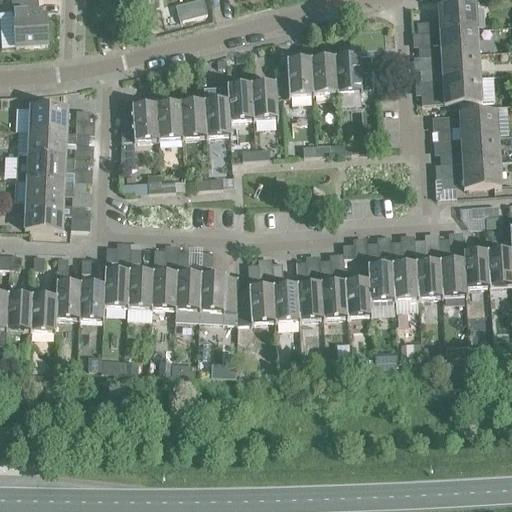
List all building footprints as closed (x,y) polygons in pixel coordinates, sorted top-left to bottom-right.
[(44,18),(36,19),(35,0),(11,0),(14,51),(46,49),(44,18)] [(202,3),(174,10),(178,26),(206,18),(202,3)] [(417,37),(438,36),(476,34),(476,33),(475,33),(473,11),(475,11),(475,9),(437,12),(437,13),(438,13),(439,26),(416,27),(417,37)] [(418,61),(440,60),(478,58),(477,57),(476,57),(475,34),(476,34),(438,36),(438,37),(440,37),(440,50),(418,51),(418,61)] [(420,85),(441,84),(479,82),(479,81),(478,81),(476,58),(478,58),(440,60),(440,61),(441,61),(442,73),(419,75),(420,85)] [(334,62),(333,62),(336,99),(336,98),(359,97),(359,98),(360,98),(358,60),(357,60),(357,62),(334,63),(334,62)] [(310,63),(309,63),(312,101),(313,101),(312,100),(335,98),(335,100),(336,99),(333,62),(333,63),(310,65),(310,63)] [(312,101),(309,63),(309,65),(286,66),(286,65),(285,65),(287,103),(289,103),(288,101),(311,100),(311,101),(312,101)] [(479,82),(441,84),(441,85),(443,84),(443,98),(421,100),(421,110),(480,106),(480,105),(479,105),(478,82),(479,82)] [(250,89),(252,126),(253,126),(253,125),(275,124),(275,125),(277,125),(274,87),(273,87),(273,89),(250,90),(250,89)] [(225,90),(226,106),(227,106),(228,127),(229,127),(251,125),(251,126),(252,126),(250,89),(249,89),(249,90),(227,91),(227,90),(225,90)] [(180,107),(179,107),(181,145),(182,145),(182,144),(205,142),(205,144),(203,106),(202,106),(202,107),(180,109),(180,107)] [(204,106),(203,106),(205,144),(206,144),(206,142),(228,141),(228,142),(230,142),(229,127),(228,127),(227,106),(226,106),(204,107),(204,106)] [(156,109),(155,109),(157,147),(158,147),(158,145),(181,144),(181,145),(179,107),(178,108),(178,109),(156,110),(156,109)] [(157,147),(155,109),(154,109),(154,110),(132,112),(132,110),(130,110),(130,112),(122,112),(120,148),(133,147),(133,148),(134,148),(134,147),(157,145),(157,147)] [(27,136),(27,137),(65,138),(64,138),(65,115),(66,115),(66,114),(29,112),(28,113),(30,114),(29,136),(27,136)] [(74,125),(88,126),(89,116),(75,115),(74,125)] [(459,144),(497,142),(497,141),(496,141),(494,119),(496,119),(495,117),(458,120),(458,121),(459,121),(460,134),(461,143),(459,144)] [(437,135),(438,146),(452,145),(452,144),(451,134),(437,135)] [(460,134),(451,134),(452,144),(459,144),(461,143),(460,134)] [(26,160),(26,161),(64,162),(63,162),(64,139),(65,139),(65,138),(27,137),(29,137),(28,160),(26,160)] [(73,149),(87,150),(88,139),(74,139),(73,149)] [(439,169),(461,168),(498,166),(498,165),(497,165),(496,143),(497,142),(459,144),(459,145),(461,145),(461,158),(439,159),(439,169)] [(349,149),(350,159),(364,158),(363,148),(349,149)] [(339,149),(329,150),(329,160),(340,160),(339,149)] [(349,149),(339,149),(340,160),(350,159),(349,149)] [(329,150),(315,151),(316,161),(329,160),(329,150)] [(316,161),(315,151),(302,152),(302,162),(316,161)] [(268,154),(254,155),(255,165),(268,164),(268,154)] [(255,165),(254,155),(240,155),(241,166),(255,165)] [(13,184),(25,185),(63,186),(62,186),(62,173),(63,163),(64,163),(64,162),(26,161),(14,160),(13,184)] [(86,163),(64,162),(64,163),(63,163),(62,173),(86,174),(86,163)] [(498,166),(461,168),(461,169),(462,169),(464,191),(462,191),(462,193),(500,190),(500,189),(499,189),(497,166),(499,166),(498,166)] [(159,179),(146,180),(146,188),(160,187),(159,179)] [(221,183),(208,184),(208,194),(222,193),(221,183)] [(440,184),(441,194),(455,193),(454,183),(440,184)] [(208,194),(208,184),(194,185),(195,195),(208,194)] [(440,184),(434,184),(436,204),(455,203),(455,193),(441,194),(440,184)] [(24,208),(24,209),(62,210),(61,210),(61,197),(62,187),(63,187),(63,186),(25,185),(27,185),(26,208),(24,208)] [(85,187),(63,186),(63,187),(62,187),(61,197),(85,198),(85,187)] [(173,186),(160,187),(161,197),(174,196),(173,186)] [(161,197),(160,187),(146,188),(147,198),(161,197)] [(62,210),(24,209),(26,209),(25,232),(23,232),(23,233),(61,235),(61,234),(60,234),(60,221),(61,211),(62,211),(62,210)] [(84,211),(62,210),(62,211),(61,211),(60,221),(84,222),(84,211)] [(497,211),(483,212),(484,222),(497,221),(497,211)] [(484,222),(483,212),(470,212),(470,223),(484,222)] [(437,244),(438,257),(449,257),(448,243),(437,244)] [(413,245),(414,259),(425,258),(424,244),(413,245)] [(389,247),(390,260),(401,260),(400,246),(389,247)] [(365,248),(366,262),(376,261),(375,247),(365,248)] [(342,250),(343,263),(353,263),(352,249),(342,250)] [(105,252),(104,266),(115,267),(115,253),(105,252)] [(129,254),(128,267),(139,268),(139,254),(129,254)] [(153,255),(152,277),(150,315),(151,315),(151,313),(174,314),(174,316),(176,278),(175,278),(175,279),(162,278),(163,255),(153,255)] [(487,256),(486,256),(489,293),(489,292),(511,291),(511,292),(511,274),(511,269),(510,255),(487,257),(487,256)] [(177,256),(176,278),(174,316),(174,326),(198,327),(200,279),(199,279),(199,280),(186,279),(187,256),(177,256)] [(462,257),(462,266),(463,266),(465,294),(488,292),(488,294),(489,293),(486,256),(485,256),(486,257),(463,258),(463,257),(462,257)] [(201,257),(200,271),(211,271),(211,257),(201,257)] [(0,274),(8,274),(9,261),(0,260),(0,274)] [(9,261),(8,274),(18,275),(19,261),(9,261)] [(32,276),(42,276),(43,262),(33,262),(32,276)] [(56,263),(54,302),(55,303),(54,323),(55,323),(77,324),(77,326),(78,326),(79,288),(79,289),(65,289),(66,263),(56,263)] [(80,278),(90,278),(91,264),(81,264),(80,278)] [(318,265),(319,279),(330,278),(329,265),(318,265)] [(294,267),(295,281),(306,280),(305,266),(294,267)] [(415,267),(417,305),(418,305),(418,304),(440,302),(440,304),(441,304),(439,266),(438,266),(438,267),(415,269),(415,267)] [(439,266),(441,304),(442,304),(442,302),(464,301),(464,302),(466,302),(465,294),(463,266),(462,266),(439,267),(439,266)] [(391,269),(393,307),(394,307),(394,305),(416,304),(417,305),(415,267),(414,267),(414,269),(392,270),(391,269)] [(270,268),(271,282),(282,281),(281,268),(270,268)] [(237,281),(236,281),(236,331),(236,330),(250,329),(250,330),(251,330),(251,329),(274,327),(274,329),(274,328),(272,291),(271,291),(271,292),(259,293),(257,269),(246,270),(248,292),(247,292),(247,293),(237,294),(237,281)] [(366,270),(367,286),(368,286),(369,307),(370,307),(392,305),(393,307),(391,269),(390,269),(390,270),(368,272),(368,270),(366,270)] [(103,275),(103,290),(103,311),(126,312),(126,313),(126,314),(128,276),(127,276),(127,277),(105,276),(105,275),(103,275)] [(129,276),(128,276),(126,314),(127,314),(127,312),(150,313),(150,315),(152,277),(151,277),(151,278),(129,277),(129,276)] [(201,279),(200,279),(198,327),(235,329),(235,331),(236,331),(236,281),(236,282),(224,282),(225,280),(223,280),(223,281),(201,280),(201,279)] [(320,288),(322,325),(323,325),(323,324),(346,323),(346,324),(344,286),(343,286),(343,288),(321,289),(320,288)] [(344,286),(346,324),(347,324),(347,323),(369,321),(369,323),(371,322),(370,307),(369,307),(368,286),(367,286),(345,287),(344,286)] [(80,288),(79,288),(78,326),(78,324),(101,325),(101,327),(102,327),(103,311),(103,290),(80,289),(80,288)] [(296,289),(298,327),(299,327),(299,326),(321,324),(322,326),(322,325),(320,288),(319,288),(319,289),(297,290),(296,289)] [(273,291),(272,291),(274,328),(275,328),(275,327),(298,326),(298,327),(296,289),(295,289),(295,291),(273,292),(273,291)] [(8,299),(7,299),(5,337),(6,337),(6,335),(29,336),(29,338),(31,300),(30,300),(30,301),(8,300),(8,299)] [(32,300),(31,300),(29,338),(30,338),(30,337),(53,338),(53,339),(54,339),(55,323),(54,323),(55,303),(54,302),(32,301),(32,300)] [(442,350),(431,351),(432,361),(442,361),(442,350)] [(479,354),(470,354),(471,366),(480,365),(479,354)] [(396,356),(373,357),(374,374),(396,373),(396,356)] [(349,362),(325,363),(326,377),(350,375),(349,362)] [(124,376),(123,380),(136,380),(136,376),(136,371),(136,366),(124,366),(124,371),(124,376)] [(157,377),(157,380),(169,381),(170,368),(170,366),(158,366),(157,371),(157,377)] [(170,368),(169,381),(193,383),(194,377),(194,370),(170,368)]
